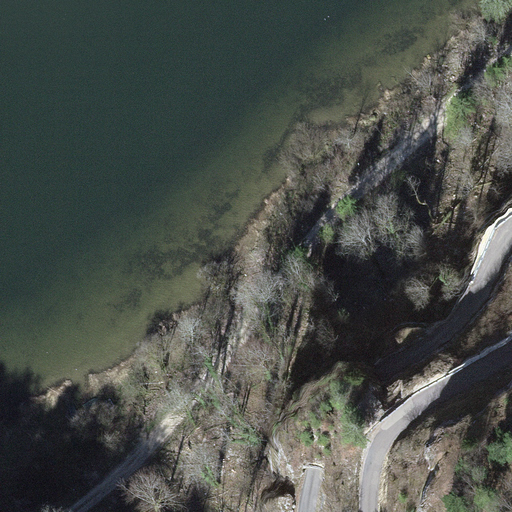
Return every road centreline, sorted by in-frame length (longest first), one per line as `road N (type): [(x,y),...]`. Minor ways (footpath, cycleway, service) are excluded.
road 1 (track): [(55,511),(102,484),(173,420),(336,203),(511,47)]
road 2 (unclassified): [(289,511),(295,443),(315,397),(441,325),(511,216)]
road 3 (unclassified): [(511,328),(363,421),(347,460),(349,511)]
